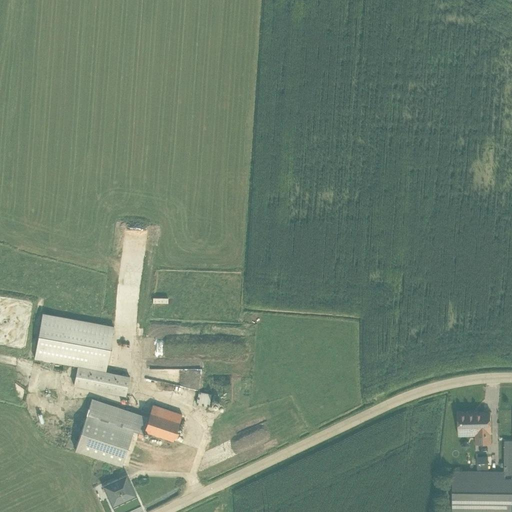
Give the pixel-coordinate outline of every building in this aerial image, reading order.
[(125,396),(129,376),(105,372),(114,326),(42,313),(33,359),(76,367),(73,386),(125,396)] [(198,391),(196,404),(211,407),(212,403),(209,403),(211,394),(198,391)] [(74,450),(121,466),(132,431),(144,434),(145,431),(172,440),(181,414),(152,404),(148,417),(91,398),(74,450)] [(511,511),(511,411),(509,411),(509,416),(511,416),(511,441),(503,442),(503,471),(511,472),(510,511),(511,511)] [(475,444),(491,444),(490,412),(457,413),(458,436),(475,436),(475,444)] [(477,470),(488,470),(487,456),(477,456),(477,470)] [(503,471),(452,471),(451,511),(452,511),(510,511),(511,472),(503,471)] [(111,508),(136,496),(126,475),(101,486),(111,508)]
